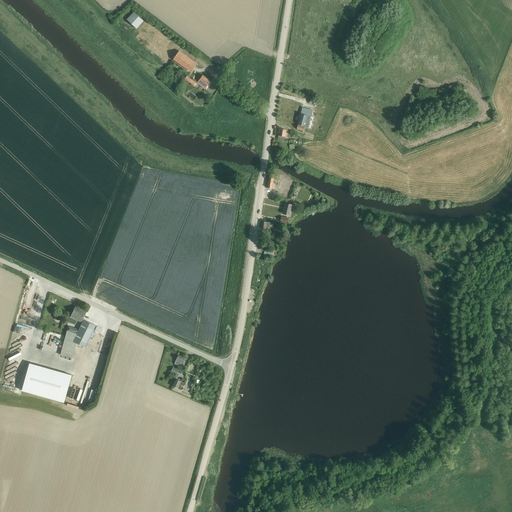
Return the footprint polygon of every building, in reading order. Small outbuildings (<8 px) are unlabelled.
[(138,29),(145,22),(135,12),(128,20),(138,29)] [(191,72),(197,64),(179,51),(173,59),(191,72)] [(200,79),(197,83),(201,86),(201,87),(204,89),(208,85),(211,81),(202,75),(200,79)] [(184,79),(195,86),(197,83),(187,76),(184,79)] [(302,107),(296,129),(303,130),(304,127),(308,128),(312,110),(302,107)] [(285,140),(286,130),(279,129),(278,139),(285,140)] [(270,173),(267,188),(274,189),(275,185),(275,183),(274,183),(273,182),(273,179),(277,180),(278,175),(270,173)] [(285,203),(282,213),(290,215),(292,205),(285,203)] [(262,221),(261,229),(269,230),(270,222),(262,221)] [(264,251),(263,256),(272,257),(272,253),(270,252),(271,248),(265,247),(264,251)] [(76,307),(72,315),(82,320),(86,312),(76,307)] [(77,334),(73,341),(76,343),(85,347),(96,326),(84,320),(79,330),(77,334)] [(72,331),(67,330),(60,355),(72,358),(76,343),(73,341),(77,334),(72,332),(72,331)] [(183,362),(185,358),(178,355),(174,364),(177,365),(178,363),(181,365),(182,362),(183,362)] [(29,363),(22,391),(64,402),(72,375),(29,363)] [(175,379),(172,386),(178,388),(178,387),(181,381),(175,379)]
